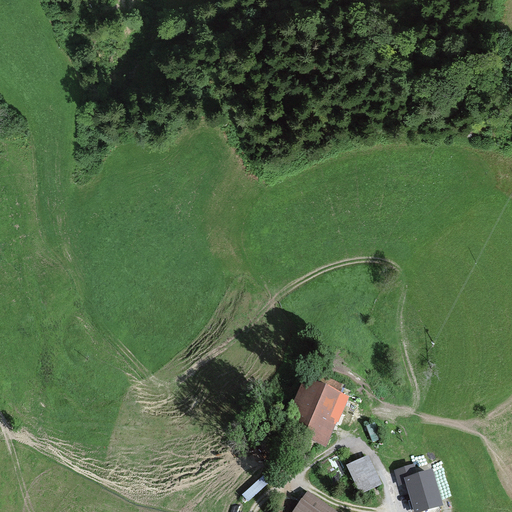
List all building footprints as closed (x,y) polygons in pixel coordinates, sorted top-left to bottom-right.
[(351,394),(353,391),(311,371),(285,428),(326,447),(334,428),(348,434),(364,399),(351,394)] [(375,485),(363,460),(343,469),(355,495),(375,485)] [(414,466),(395,472),(400,487),(406,486),(413,511),(432,511),(445,508),(433,471),(417,476),(414,466)] [(262,480),(243,496),(249,504),(268,488),(262,480)] [(321,511),(303,498),(292,511),(321,511)]
